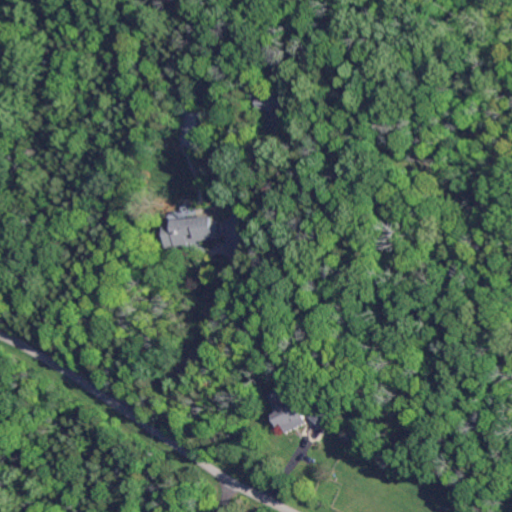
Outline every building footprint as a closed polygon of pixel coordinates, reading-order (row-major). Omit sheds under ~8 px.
[(277,93),(282,93),(281,100),(281,102),(281,104),(278,104),(276,104),(276,107),(275,112),(258,110),(258,103),(252,102),(253,91),(259,91),(260,88),(260,85),(277,87),(277,93)] [(181,115),(178,111),(174,105),(184,97),(191,106),(181,115)] [(211,226),(215,226),(220,226),(221,236),(221,239),(220,240),(189,242),(189,249),(177,250),(177,249),(167,250),(166,238),(166,227),(174,226),(174,220),(184,219),(211,217),(211,226)] [(288,404),(295,400),(298,406),(301,405),(306,416),(305,417),(308,424),(288,434),(283,425),(278,427),(273,417),(278,414),(271,396),(281,392),(288,404)] [(328,430),(327,429),(313,420),(311,419),(324,400),(340,411),(328,430)] [(433,511),(419,504),(426,490),(441,497),(433,511)]
